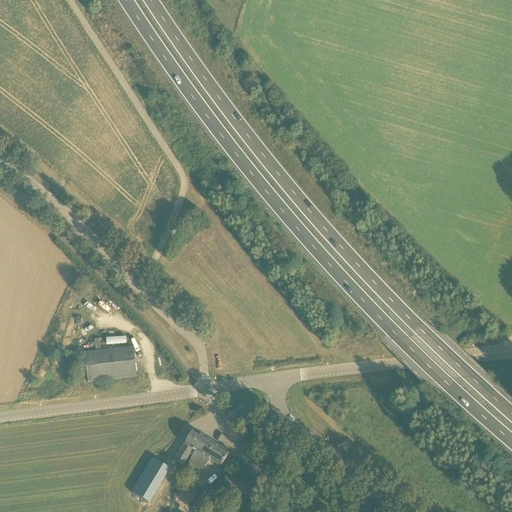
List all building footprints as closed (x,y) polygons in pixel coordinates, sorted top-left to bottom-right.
[(85,354),(88,383),(137,377),(133,348),(85,354)] [(198,453),(206,440),(193,431),(185,445),(175,462),(183,466),(192,450),(196,452),(198,453)] [(192,458),(204,465),(206,466),(209,461),(221,468),(229,454),(206,440),(198,453),(196,452),(192,458)] [(148,504),(169,470),(153,460),(132,494),(148,504)] [(261,490),(228,475),(217,497),(234,505),(238,496),(255,504),(261,490)] [(205,511),(213,497),(200,490),(191,507),(195,509),(193,511),(205,511)]
